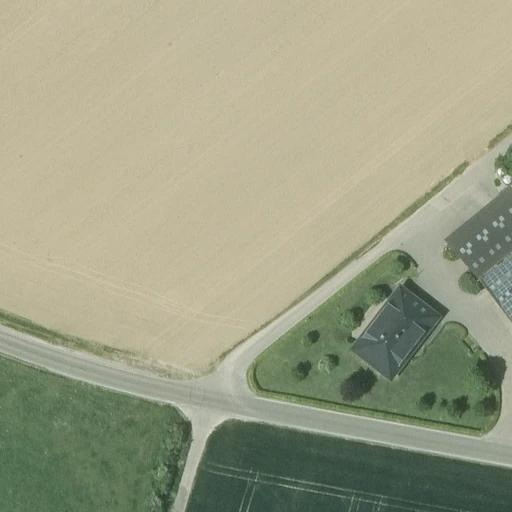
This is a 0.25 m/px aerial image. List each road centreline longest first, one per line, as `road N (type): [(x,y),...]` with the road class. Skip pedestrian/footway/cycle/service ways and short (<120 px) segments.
road 1 (tertiary): [(511,455),(191,398),(0,340)]
road 2 (track): [(191,398),(511,143)]
